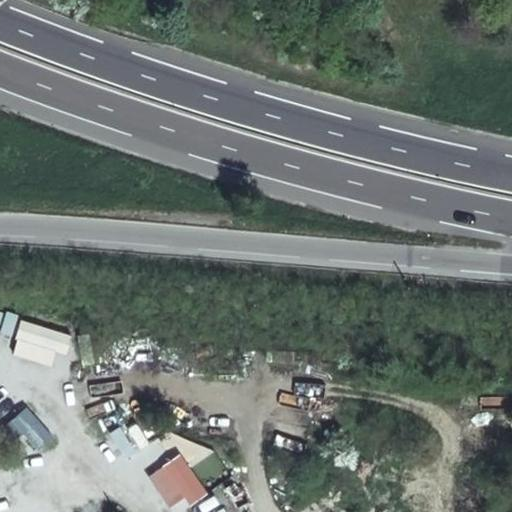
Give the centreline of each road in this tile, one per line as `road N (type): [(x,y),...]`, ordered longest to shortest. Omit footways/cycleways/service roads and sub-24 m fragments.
road 1 (trunk): [(511,176),(312,128),(0,21)]
road 2 (trunk): [(0,67),(294,167),(511,219)]
road 3 (trunk): [(0,223),(511,265)]
